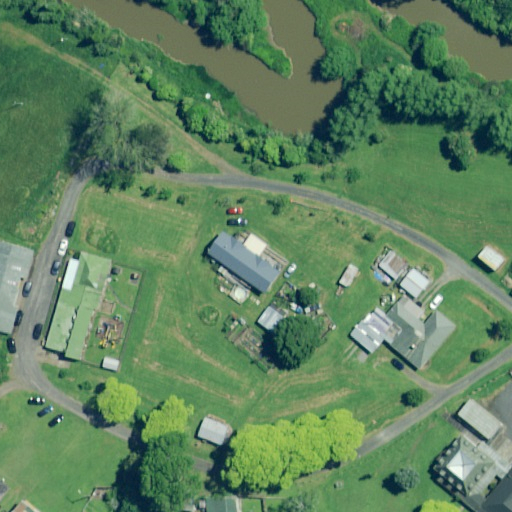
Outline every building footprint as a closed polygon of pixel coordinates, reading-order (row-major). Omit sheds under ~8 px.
[(280,272),(224,232),(209,253),(265,293),(280,272)] [(0,336),(4,337),(26,252),(0,245),(0,336)] [(407,265),(390,250),(379,265),(396,279),(407,265)] [(101,266),(65,257),(35,372),(70,381),(101,266)] [(357,269),(350,264),(339,282),(347,287),(357,269)] [(426,282),(407,266),(393,284),(411,299),(426,282)] [(128,297),(120,295),(118,303),(101,298),(98,311),(123,318),(128,297)] [(366,333),(413,372),(449,328),(428,310),(418,322),(392,301),(366,333)] [(119,361),(104,357),(102,367),(116,371),(119,361)] [(498,427),(462,397),(447,415),(483,445),(498,427)] [(511,511),(511,476),(457,432),(421,475),(465,511),(511,511)] [(0,495),(9,484),(0,477),(0,495)] [(229,511),(229,503),(198,504),(198,511),(229,511)]
